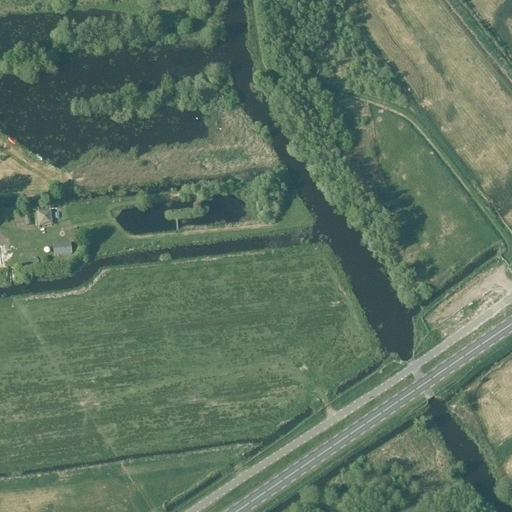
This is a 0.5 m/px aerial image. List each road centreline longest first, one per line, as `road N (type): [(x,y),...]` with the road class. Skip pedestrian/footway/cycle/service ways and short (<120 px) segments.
road 1 (unclassified): [(192,511),(511,297)]
road 2 (primary): [(236,511),(511,324)]
